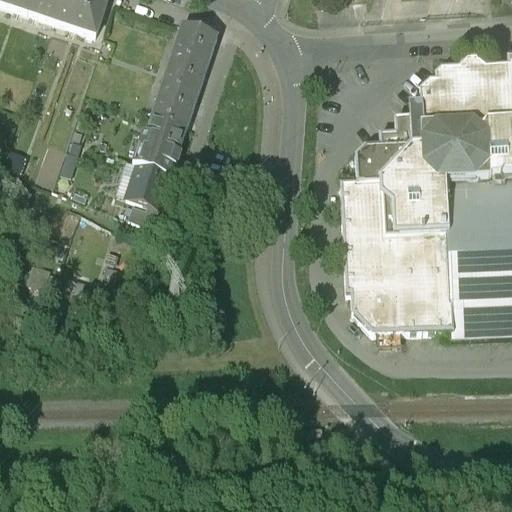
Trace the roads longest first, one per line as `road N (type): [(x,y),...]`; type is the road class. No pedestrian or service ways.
road 1 (unclassified): [(287,223),(289,311),(309,350),(411,438),(448,451),(511,452)]
road 2 (residential): [(286,59),(511,42)]
road 3 (residential): [(286,59),(293,105),(287,223)]
